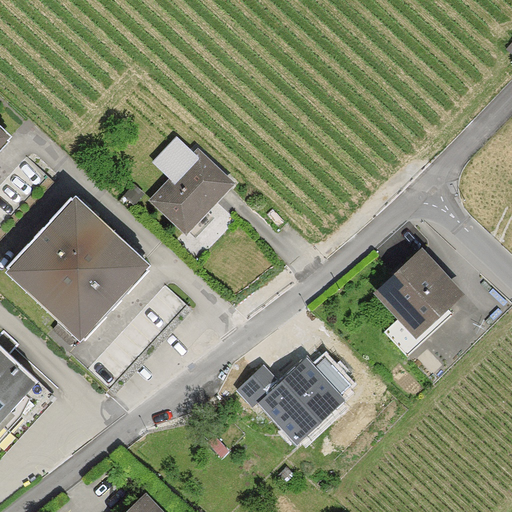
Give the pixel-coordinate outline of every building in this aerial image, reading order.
[(0,148),(8,140),(0,131),(0,148)] [(198,155),(155,200),(186,230),(229,184),(198,155)] [(148,268),(72,199),(8,268),(84,338),(148,268)] [(420,254),(380,291),(403,315),(385,332),(407,356),(452,314),(445,307),(457,295),(420,254)] [(0,420),(38,380),(0,344),(0,420)] [(258,398),(297,440),(341,399),(338,396),(351,385),(325,357),(313,369),(306,362),(299,368),(295,364),(276,382),(264,369),(240,391),(251,403),(258,398)] [(158,511),(145,498),(129,511),(158,511)]
